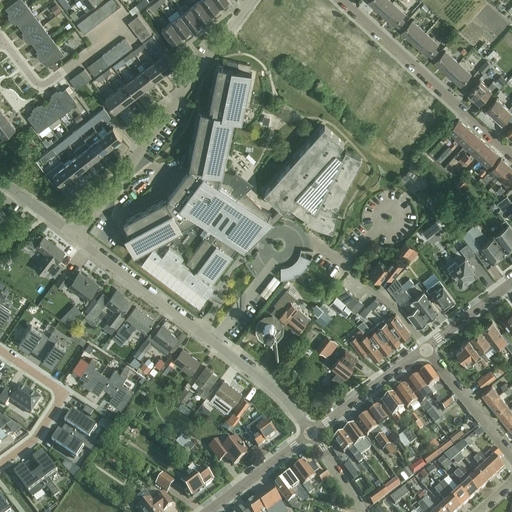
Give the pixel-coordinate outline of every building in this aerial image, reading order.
[(8,17),(10,20),(28,6),(23,0),(16,0),(6,8),(11,15),(8,17)] [(108,0),(104,3),(112,13),(116,9),(109,0),(108,0)] [(116,0),(109,0),(116,9),(121,6),(116,0)] [(199,0),(190,7),(201,21),(211,14),(199,0)] [(214,0),(199,0),(211,14),(220,7),(214,0)] [(327,0),(315,0),(293,50),(315,60),(340,5),(327,0)] [(381,14),(392,2),(389,0),(369,0),(370,1),(369,2),(381,14)] [(135,5),(139,10),(144,6),(141,1),(135,5)] [(159,6),(156,2),(149,7),(152,10),(159,6)] [(399,27),(405,22),(401,18),(404,14),(392,2),(381,14),(394,25),(395,24),(399,27)] [(107,16),(112,13),(104,3),(100,7),(107,16)] [(28,6),(10,20),(12,23),(15,21),(20,27),(35,16),(28,6)] [(100,7),(95,10),(102,20),(107,16),(100,7)] [(190,7),(181,14),(192,29),(201,21),(190,7)] [(278,41),(284,35),(257,9),(241,26),(273,57),(284,46),(278,41)] [(91,13),(98,23),(102,20),(95,10),(91,13)] [(69,14),(73,19),(78,16),(74,11),(69,14)] [(91,13),(86,17),(93,26),(98,23),(91,13)] [(181,14),(171,22),(182,36),(192,29),(181,14)] [(142,21),(138,15),(128,23),(133,29),(142,21)] [(22,36),(24,39),(42,25),(35,16),(20,27),(25,34),(22,36)] [(81,20),(89,30),(93,26),(86,17),(81,20)] [(77,24),(84,34),(89,30),(81,20),(77,24)] [(133,29),(137,35),(147,27),(142,21),(133,29)] [(414,44),(425,33),(412,21),(408,25),(405,22),(399,27),(403,31),(402,32),(414,44)] [(161,29),(172,43),(182,36),(171,22),(161,29)] [(42,25),(24,39),(26,42),(29,40),(34,46),(50,35),(42,25)] [(346,90),(370,33),(353,26),(338,61),(328,57),(319,78),(346,90)] [(147,27),(137,35),(142,41),(151,33),(147,27)] [(432,58),(438,52),(434,48),(438,44),(425,33),(414,44),(427,56),(428,54),(432,58)] [(36,55),(38,58),(57,44),(50,35),(34,46),(39,53),(36,55)] [(153,35),(143,43),(145,47),(156,39),(153,35)] [(128,51),(132,48),(125,38),(120,42),(128,51)] [(204,47),(205,39),(197,38),(196,46),(204,47)] [(474,41),(467,47),(468,48),(464,51),(472,60),(483,52),(474,41)] [(120,42),(116,45),(123,55),(128,51),(120,42)] [(135,54),(145,47),(143,43),(133,51),(135,54)] [(57,44),(38,58),(41,61),(44,58),(49,65),(63,55),(64,54),(57,44)] [(123,55),(116,45),(111,49),(118,58),(123,55)] [(114,62),(118,58),(111,49),(106,52),(114,62)] [(125,62),(135,54),(133,51),(122,58),(125,62)] [(447,74),(458,63),(445,51),(442,55),(438,52),(432,58),(436,61),(435,63),(447,74)] [(106,52),(101,56),(109,65),(114,62),(106,52)] [(166,52),(156,60),(165,73),(176,65),(166,52)] [(379,116),(403,63),(381,54),(357,106),(379,116)] [(109,65),(101,56),(97,59),(104,69),(109,65)] [(125,62),(122,58),(112,66),(115,69),(125,62)] [(97,59),(92,63),(99,72),(104,69),(97,59)] [(166,198),(124,221),(130,233),(126,235),(128,239),(135,253),(150,245),(149,243),(152,241),(153,243),(182,228),(181,226),(198,217),(207,223),(199,233),(205,237),(186,263),(197,271),(194,274),(180,263),(184,258),(169,248),(162,257),(152,250),(141,265),(199,308),(214,288),(199,278),(202,274),(213,283),(232,257),(230,256),(237,247),(253,225),(263,233),(262,234),(262,235),(273,224),(288,210),(288,209),(289,209),(287,207),(284,210),(281,208),(272,217),(270,215),(271,212),(262,208),(245,191),(251,185),(236,174),(230,183),(219,180),(220,173),(222,173),(234,118),(242,120),(248,91),(246,91),(246,87),(248,88),(252,72),(237,69),(237,68),(249,70),(250,65),(227,60),(225,66),(234,67),(234,69),(219,66),(210,108),(213,109),(212,112),(201,110),(190,167),(191,167),(189,170),(188,170),(184,175),(169,196),(167,199),(166,198)] [(142,63),(146,68),(155,81),(165,73),(156,60),(150,65),(146,60),(142,63)] [(486,60),(479,69),(483,73),(491,64),(486,60)] [(99,72),(92,63),(87,66),(94,76),(99,72)] [(458,63),(447,74),(460,86),(462,84),(465,87),(470,81),(467,78),(471,74),(458,63)] [(112,72),(109,68),(102,73),(105,77),(112,72)] [(146,68),(136,75),(145,89),(155,81),(146,68)] [(84,69),(79,72),(86,82),(91,78),(84,69)] [(498,74),(504,81),(509,77),(503,70),(498,74)] [(79,72),(74,76),(82,86),(84,84),(86,82),(79,72)] [(105,77),(102,73),(96,78),(99,82),(105,77)] [(136,75),(125,83),(135,96),(145,89),(136,75)] [(82,86),(74,76),(69,80),(77,89),(82,86)] [(480,80),(468,93),(479,103),(496,85),(492,82),(488,86),(480,80)] [(125,83),(115,91),(125,104),(135,96),(125,83)] [(413,83),(392,138),(412,145),(433,91),(413,83)] [(57,90),(54,92),(68,111),(77,103),(76,102),(66,88),(59,93),(57,90)] [(105,99),(115,112),(125,104),(115,91),(105,99)] [(53,97),(47,102),(58,118),(68,111),(54,92),(51,95),(53,97)] [(491,114),(493,115),(502,124),(511,112),(511,105),(509,109),(497,98),(486,109),(487,110),(486,112),(489,115),(491,114)] [(38,105),(35,107),(49,125),(51,128),(55,125),(52,122),(58,118),(47,102),(40,107),(38,105)] [(34,112),(27,117),(38,131),(39,132),(45,127),(48,131),(51,128),(49,125),(35,107),(32,109),(34,112)] [(88,120),(92,125),(102,117),(106,121),(111,117),(103,108),(88,120)] [(0,132),(3,137),(15,128),(8,117),(0,123),(0,132)] [(467,127),(459,120),(459,119),(448,131),(456,139),(467,127)] [(76,129),(80,134),(92,125),(88,120),(76,129)] [(288,210),(290,208),(298,213),(298,214),(305,218),(304,219),(304,220),(305,219),(311,223),(318,226),(325,229),(333,231),(334,231),(338,215),(337,215),(332,214),(361,158),(346,150),(345,151),(346,151),(343,157),(337,151),(344,143),(325,125),(264,192),(281,208),(284,210),(287,207),(289,209),(288,209),(288,210)] [(98,132),(110,148),(122,139),(113,127),(107,131),(104,127),(98,132)] [(474,134),(467,127),(456,139),(464,146),(474,134)] [(64,139),(68,144),(80,134),(76,129),(64,139)] [(85,141),(98,158),(110,148),(98,132),(95,129),(83,139),(85,141)] [(482,141),(474,134),(464,146),(471,153),(482,141)] [(52,148),(56,153),(68,144),(64,139),(52,148)] [(98,158),(85,141),(74,151),(77,155),(86,167),(98,158)] [(490,148),(482,141),(471,153),(479,160),(490,148)] [(498,155),(490,148),(479,160),(487,167),(498,155)] [(65,164),(74,176),(86,167),(77,155),(71,160),(70,158),(64,163),(65,165),(65,164)] [(510,166),(503,160),(501,158),(490,171),(498,179),(510,166)] [(49,169),(45,173),(56,188),(61,185),(62,186),(74,176),(65,164),(65,165),(53,174),(49,169)] [(511,181),(511,168),(510,166),(498,179),(507,187),(511,181)] [(409,168),(399,179),(404,184),(409,178),(412,181),(417,176),(409,168)] [(511,205),(503,212),(506,216),(508,218),(511,215),(511,205)] [(500,208),(496,210),(503,218),(506,216),(503,212),(500,208)] [(504,227),(494,235),(506,250),(511,245),(511,227),(506,219),(501,223),(504,227)] [(468,229),(461,234),(480,258),(487,267),(492,263),(491,262),(506,250),(494,235),(488,240),(475,223),(468,229)] [(40,234),(28,243),(36,248),(38,246),(47,253),(36,267),(45,274),(47,271),(55,277),(64,266),(58,261),(64,252),(44,237),(43,237),(40,234)] [(406,242),(399,249),(407,256),(413,248),(406,242)] [(467,244),(460,249),(468,259),(475,255),(467,244)] [(281,268),(281,280),(288,279),(294,277),(300,274),(305,269),(309,263),(312,257),(313,250),(301,249),(299,255),(296,260),(292,264),(287,267),(281,268)] [(455,261),(448,266),(462,284),(474,275),(472,272),(474,270),(465,258),(457,264),(455,261)] [(395,261),(389,268),(380,261),(370,273),(380,281),(385,274),(391,279),(402,266),(395,261)] [(89,297),(98,284),(91,279),(90,279),(80,272),(73,280),(64,273),(56,283),(62,287),(65,283),(87,300),(89,297)] [(395,279),(387,287),(391,292),(401,285),(395,279)] [(409,279),(401,285),(405,290),(414,283),(409,279)] [(454,302),(454,300),(455,299),(439,279),(432,284),(427,288),(436,301),(438,300),(444,308),(445,307),(446,306),(448,304),(451,305),(454,302)] [(405,290),(401,285),(391,292),(400,304),(410,296),(405,290)] [(341,301),(349,292),(344,287),(336,296),(341,301)] [(277,305),(271,312),(278,317),(279,317),(298,333),(307,322),(310,317),(291,301),(295,297),(286,289),(274,303),(277,305)] [(131,303),(116,291),(106,304),(114,310),(106,320),(114,326),(131,303)] [(354,296),(349,292),(341,301),(346,305),(354,296)] [(413,300),(414,301),(428,320),(438,312),(424,292),(413,300)] [(0,325),(11,309),(2,303),(5,298),(0,294),(0,325)] [(336,296),(329,305),(339,313),(341,311),(346,305),(341,301),(336,296)] [(354,296),(346,305),(351,309),(359,300),(354,296)] [(363,304),(359,300),(351,309),(355,313),(363,304)] [(374,300),(368,306),(373,310),(379,303),(374,300)] [(95,327),(101,319),(107,312),(103,309),(104,306),(97,301),(84,318),(95,327)] [(428,320),(414,301),(410,303),(415,309),(408,315),(418,328),(418,327),(428,320)] [(74,304),(60,317),(67,324),(81,311),(74,304)] [(310,310),(318,316),(323,310),(319,307),(316,304),(310,310)] [(346,305),(341,311),(346,315),(351,309),(346,305)] [(117,331),(112,337),(122,345),(127,338),(136,326),(140,329),(141,327),(147,331),(155,321),(136,306),(127,319),(129,321),(126,325),(123,323),(117,331)] [(511,311),(502,319),(511,331),(511,311)] [(411,333),(410,333),(396,314),(387,320),(387,321),(390,326),(401,340),(411,333)] [(262,325),(262,329),(263,332),(265,334),(269,335),(272,335),(275,334),(277,331),(278,328),(277,324),(275,322),(273,320),(269,319),(266,320),(264,322),(262,325)] [(387,321),(377,327),(382,333),(392,347),(399,342),(401,340),(390,326),(387,321)] [(492,321),(481,330),(491,342),(496,350),(504,343),(511,353),(511,340),(504,331),(501,333),(492,321)] [(32,325),(19,344),(29,351),(32,348),(38,352),(49,337),(32,325)] [(140,347),(134,355),(140,359),(145,352),(152,344),(161,351),(166,355),(169,350),(178,338),(161,326),(153,337),(149,335),(146,340),(140,347)] [(368,327),(364,330),(367,334),(368,334),(369,336),(370,336),(373,339),(383,354),(392,347),(382,333),(377,327),(372,331),(368,327)] [(491,342),(481,330),(470,338),(479,350),(478,351),(487,364),(492,361),(483,348),(491,342)] [(357,350),(358,350),(364,355),(368,352),(374,361),(383,354),(373,339),(370,336),(369,336),(368,334),(367,334),(359,340),(356,336),(350,340),(357,350)] [(333,340),(326,335),(316,350),(322,354),(333,340)] [(81,336),(78,341),(83,345),(86,340),(81,336)] [(49,337),(38,352),(45,357),(43,360),(53,367),(66,348),(49,337)] [(487,364),(478,351),(469,339),(467,340),(466,340),(463,342),(463,343),(461,344),(463,347),(456,352),(465,363),(464,363),(466,365),(468,366),(470,367),(472,366),(474,365),(472,363),(481,357),(487,364)] [(191,374),(200,362),(182,349),(178,355),(173,352),(160,369),(166,373),(175,362),(191,374)] [(345,350),(340,356),(337,359),(333,356),(327,364),(337,372),(332,378),(340,384),(353,366),(352,365),(357,359),(345,350)] [(152,353),(147,359),(153,364),(158,359),(152,353)] [(80,355),(72,368),(81,374),(90,361),(80,355)] [(81,374),(79,377),(84,380),(82,384),(90,389),(101,372),(94,367),(97,363),(91,359),(90,361),(81,374)] [(120,373),(108,391),(113,395),(109,401),(121,410),(134,391),(122,383),(128,375),(126,373),(130,367),(126,365),(120,373)] [(493,371),(497,376),(504,370),(500,366),(493,371)] [(208,389),(218,376),(206,367),(192,385),(199,390),(198,392),(204,397),(209,391),(208,389)] [(101,372),(90,389),(98,395),(103,388),(108,391),(120,373),(114,369),(109,377),(101,372)] [(428,390),(433,396),(436,394),(431,387),(439,382),(429,369),(418,377),(428,390)] [(490,371),(478,380),(483,387),(495,377),(490,371)] [(408,386),(422,404),(420,406),(427,414),(431,411),(432,410),(421,395),(428,390),(418,377),(407,385),(408,386)] [(215,392),(210,399),(219,406),(224,410),(228,413),(229,411),(233,406),(242,394),(224,381),(215,392)] [(6,389),(0,398),(0,402),(5,406),(9,400),(31,414),(41,399),(19,385),(13,394),(6,389)] [(499,394),(495,390),(491,385),(487,389),(487,388),(486,389),(482,393),(489,402),(499,394)] [(406,386),(395,394),(407,410),(417,402),(406,386)] [(499,394),(489,402),(496,411),(506,403),(502,398),(511,391),(508,387),(504,390),(503,390),(499,394)] [(185,388),(178,398),(185,403),(192,393),(185,388)] [(387,401),(382,404),(397,424),(401,421),(398,417),(396,418),(395,416),(403,410),(393,396),(392,397),(390,397),(387,399),(387,401)] [(244,398),(234,411),(240,416),(250,402),(244,398)] [(450,399),(441,406),(444,411),(454,404),(450,399)] [(506,403),(496,411),(503,420),(511,413),(511,406),(510,408),(506,403)] [(368,415),(386,440),(390,437),(381,426),(388,420),(378,407),(368,415)] [(87,408),(83,413),(90,417),(93,412),(87,408)] [(63,428),(63,429),(94,449),(97,445),(88,439),(96,427),(87,421),(88,421),(81,416),(81,417),(74,413),(67,423),(70,425),(67,431),(63,428)] [(511,413),(503,420),(511,429),(511,428),(511,413)] [(386,440),(368,415),(357,423),(367,436),(371,434),(376,440),(383,451),(390,446),(386,440)] [(415,415),(410,419),(419,431),(424,427),(415,415)] [(264,418),(248,430),(251,434),(255,439),(253,441),(258,448),(276,434),(267,422),(267,421),(264,418)] [(354,426),(343,433),(354,448),(359,454),(360,455),(370,448),(354,426)] [(59,435),(52,445),(59,449),(59,450),(65,454),(66,454),(74,459),(82,447),(91,453),(94,449),(63,429),(66,431),(63,437),(59,435)] [(409,430),(402,435),(410,445),(417,440),(409,430)] [(459,432),(449,439),(453,444),(463,437),(459,432)] [(334,440),(333,441),(343,454),(348,451),(354,458),(358,464),(363,461),(360,456),(358,454),(354,448),(343,433),(334,440)] [(410,445),(402,435),(397,439),(405,449),(410,445)] [(219,440),(209,448),(220,462),(227,456),(234,466),(249,455),(236,439),(225,448),(219,440)] [(464,443),(469,449),(473,445),(468,439),(464,443)] [(448,442),(436,451),(440,456),(452,447),(448,442)] [(461,444),(454,449),(459,455),(465,450),(461,445),(461,444)] [(454,449),(448,455),(453,461),(459,455),(454,449)] [(477,457),(495,477),(504,469),(497,461),(502,457),(494,449),(484,458),(480,454),(477,457)] [(427,466),(438,457),(434,452),(423,460),(427,466)] [(43,453),(33,460),(41,471),(36,474),(47,488),(54,498),(59,494),(48,480),(57,473),(43,453)] [(476,474),(486,485),(495,477),(477,457),(473,460),(481,469),(476,474)] [(443,458),(438,463),(442,466),(447,462),(443,458)] [(421,460),(408,470),(413,476),(426,467),(421,460)] [(315,478),(313,475),(318,471),(313,464),(307,468),(304,463),(293,471),(304,486),(302,487),(309,496),(314,492),(308,484),(315,478)] [(192,498),(204,489),(204,488),(213,481),(204,468),(198,473),(193,466),(188,470),(191,474),(181,482),(187,491),(185,493),(188,498),(191,496),(192,498)] [(24,467),(14,475),(32,499),(47,488),(36,474),(31,478),(24,467)] [(80,471),(74,467),(69,473),(74,479),(80,471)] [(432,467),(426,471),(430,476),(435,471),(432,467)] [(458,472),(478,493),(486,485),(476,474),(471,478),(462,468),(458,472)] [(322,484),(330,477),(325,471),(317,477),(322,484)] [(458,490),(469,501),(478,493),(458,472),(454,475),(464,485),(458,490)] [(284,478),(283,479),(293,492),(291,493),(297,500),(305,494),(289,474),(288,473),(283,477),(284,478)] [(163,474),(156,485),(167,492),(174,482),(163,474)] [(283,479),(274,485),(288,504),(290,506),(292,509),(299,511),(301,505),(297,501),(297,500),(291,493),(293,492),(283,479)] [(443,483),(439,486),(451,499),(460,509),(469,501),(458,490),(456,492),(454,494),(449,488),(443,483)] [(442,507),(446,511),(457,511),(460,509),(451,499),(439,486),(434,491),(446,503),(442,507)] [(395,505),(409,494),(404,487),(390,498),(395,505)] [(281,503),(281,502),(270,488),(246,506),(250,511),(286,511),(287,511),(281,503)] [(373,506),(388,495),(383,489),(368,500),(373,506)] [(142,505),(137,509),(139,511),(161,511),(163,511),(164,511),(173,505),(165,493),(155,501),(156,501),(153,503),(150,499),(146,493),(143,493),(138,497),(137,499),(142,505)] [(9,511),(5,507),(7,505),(1,497),(0,498),(0,511),(9,511)] [(426,498),(421,503),(428,510),(429,511),(446,511),(442,507),(438,511),(426,498)] [(429,511),(428,510),(421,503),(418,506),(422,511),(429,511)]
